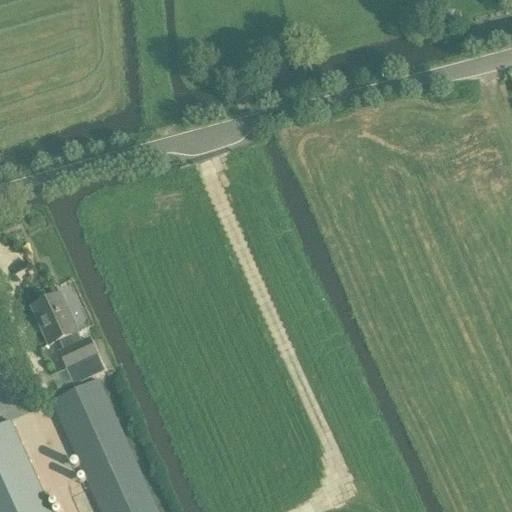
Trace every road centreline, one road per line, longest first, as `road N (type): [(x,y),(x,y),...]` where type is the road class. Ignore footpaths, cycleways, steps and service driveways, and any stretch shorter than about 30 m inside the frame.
road 1 (unclassified): [(0,191),(511,55)]
road 2 (track): [(191,136),(337,464),(327,502),(306,511)]
